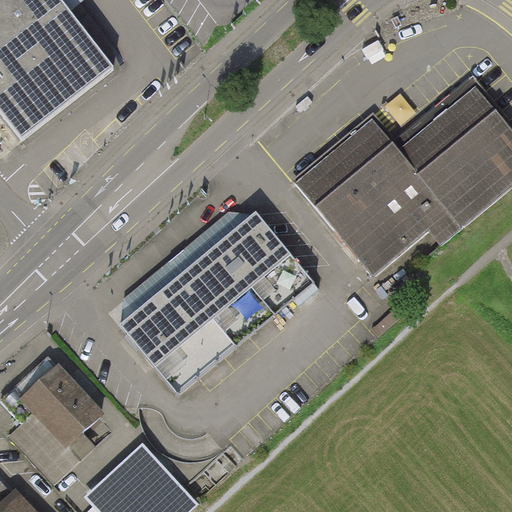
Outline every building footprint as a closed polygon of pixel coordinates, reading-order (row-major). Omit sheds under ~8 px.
[(127,70),(71,0),(0,0),(0,100),(34,143),(127,70)] [(403,149),(378,119),(301,181),(380,279),(434,236),(442,246),(511,189),(511,123),(482,86),(403,149)] [(264,212),(131,325),(191,396),(324,284),(264,212)] [(23,425),(36,412),(69,448),(103,417),(57,368),(26,397),(17,388),(2,402),(23,425)] [(99,505),(105,511),(189,511),(195,507),(148,459),(99,505)] [(0,511),(27,511),(16,499),(3,511),(0,507),(0,511)]
